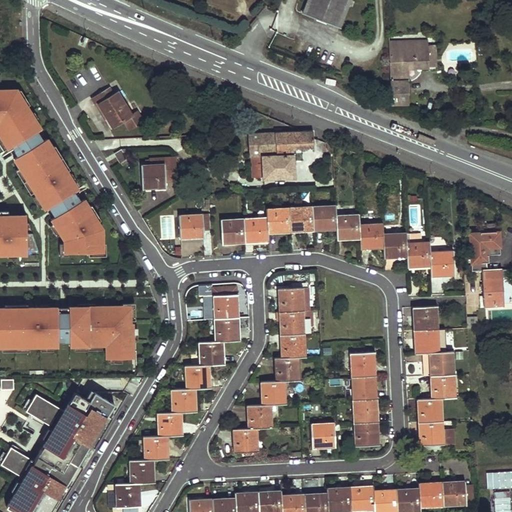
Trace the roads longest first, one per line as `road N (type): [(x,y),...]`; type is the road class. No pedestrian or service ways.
road 1 (residential): [(255,262),(320,261),(389,288),(399,444),(390,459),(374,464),(223,472),(189,463)]
road 2 (primary): [(57,0),(511,188)]
road 3 (primary): [(511,172),(110,0)]
road 4 (residential): [(166,277),(48,85),(36,58),(33,0)]
road 5 (residential): [(77,511),(171,348),(166,277)]
road 6 (residential): [(189,463),(255,348),(255,262)]
